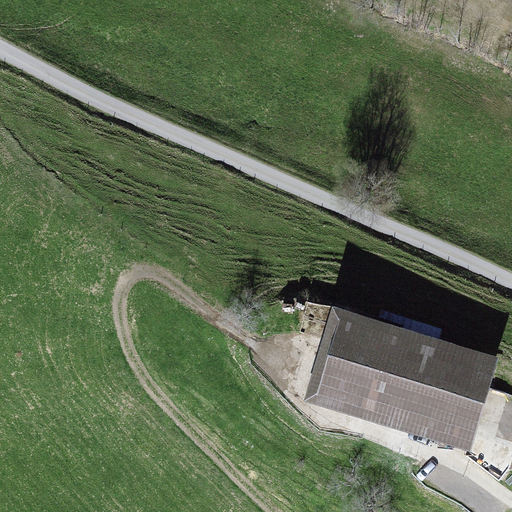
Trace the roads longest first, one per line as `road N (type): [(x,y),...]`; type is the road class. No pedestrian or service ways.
road 1 (track): [(273,511),(128,351),(124,287),(140,274),(167,276),(262,353),(321,422),(369,427),(511,505)]
road 2 (unclassified): [(0,54),(511,289)]
